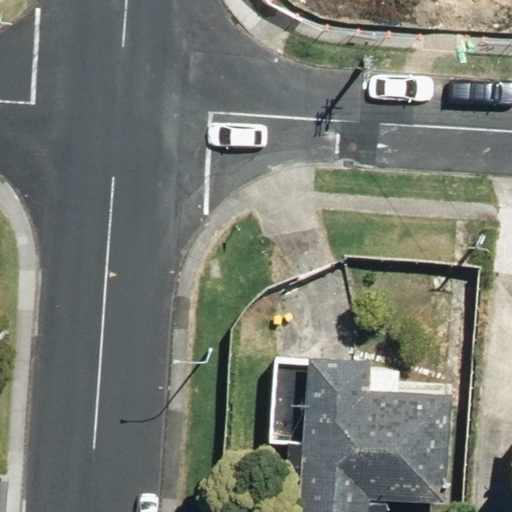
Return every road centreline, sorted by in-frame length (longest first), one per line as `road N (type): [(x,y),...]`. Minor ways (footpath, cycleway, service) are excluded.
road 1 (tertiary): [(121,105),(89,511)]
road 2 (residential): [(121,105),(511,132)]
road 3 (residential): [(0,97),(121,105)]
